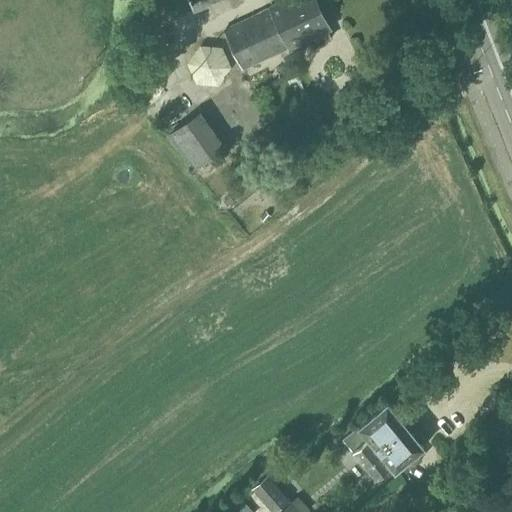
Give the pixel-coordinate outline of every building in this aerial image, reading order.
[(151,5),(140,9),(151,31),(216,0),(156,0),(150,3),(151,5)] [(285,0),(225,30),(244,69),(305,39),(306,40),(309,39),(312,46),(331,37),(327,30),(330,29),(315,0),(285,0)] [(170,135),(194,169),(224,147),(201,114),(170,135)] [(359,426),(393,465),(397,469),(425,445),(387,402),(359,426)] [(393,465),(359,426),(344,440),(378,479),(393,465)] [(272,511),(274,511),(289,499),(267,474),(251,489),(272,511)] [(469,511),(457,497),(451,502),(454,506),(451,509),(453,511),(469,511)] [(301,511),(292,502),(280,511),(301,511)]
